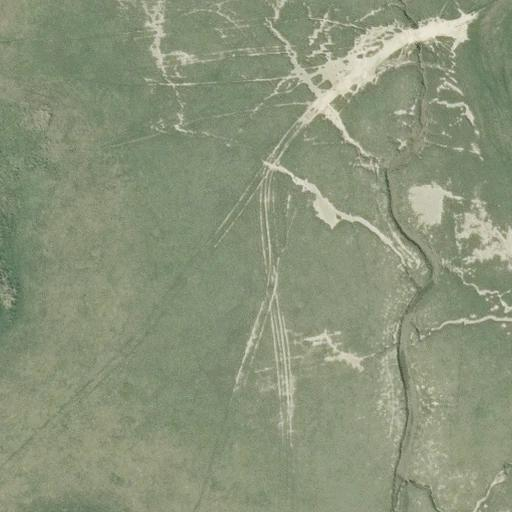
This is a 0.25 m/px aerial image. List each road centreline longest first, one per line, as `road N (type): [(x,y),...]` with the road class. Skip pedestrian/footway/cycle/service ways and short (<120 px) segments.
road 1 (track): [(339,69),(268,178),(289,414),(282,511)]
road 2 (track): [(339,69),(241,88),(167,91),(0,67)]
road 3 (track): [(466,0),(472,68),(511,151)]
road 4 (track): [(339,69),(465,23)]
